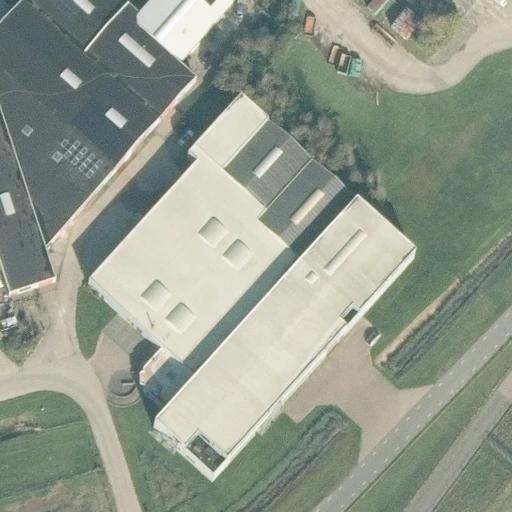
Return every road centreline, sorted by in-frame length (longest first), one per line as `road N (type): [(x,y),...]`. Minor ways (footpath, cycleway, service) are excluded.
road 1 (tertiary): [(329,511),(511,322)]
road 2 (residential): [(0,395),(28,387),(84,402),(126,511)]
road 3 (unclassified): [(420,511),(511,391)]
